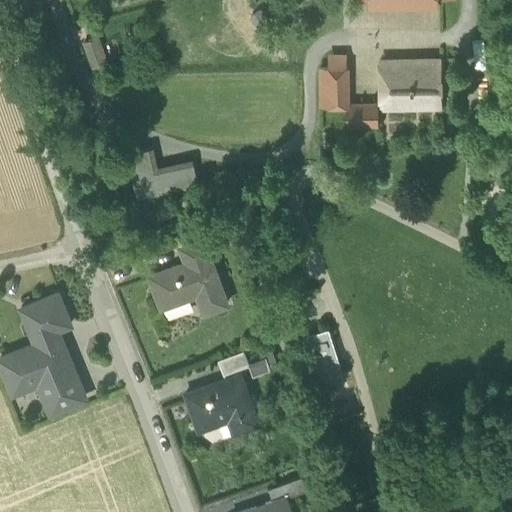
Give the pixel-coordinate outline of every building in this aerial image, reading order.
[(251,19),(264,35),(272,28),(260,12),(251,19)] [(98,39),(85,43),(94,69),(107,65),(98,39)] [(328,57),(329,69),(345,69),(345,57),(328,57)] [(384,63),(385,108),(440,107),(440,62),(384,63)] [(378,104),(346,105),(345,69),(329,69),(320,69),(321,108),(346,108),(347,128),(379,128),(378,104)] [(137,199),(197,186),(192,160),(157,168),(153,149),(128,155),(137,199)] [(198,292),(206,313),(230,304),(204,237),(181,246),(187,262),(151,275),(163,306),(198,292)] [(294,271),(290,260),(270,267),(273,277),(294,271)] [(50,411),(51,413),(85,399),(57,331),(71,326),(58,294),(21,309),(36,345),(0,359),(0,361),(13,394),(43,381),(54,410),(50,411)] [(329,331),(303,340),(317,384),(343,375),(329,331)] [(261,360),(248,364),(249,366),(253,377),(270,371),(268,367),(276,364),(271,348),(258,352),(261,360)] [(218,361),(223,375),(249,366),(248,364),(244,351),(218,361)] [(217,418),(223,436),(233,433),(233,434),(259,425),(240,374),(186,394),(186,396),(185,396),(189,409),(191,408),(197,425),(217,418)] [(293,480),(298,494),(316,487),(312,473),(293,480)] [(268,489),(273,501),(286,496),(287,498),(298,494),(293,480),(268,489)] [(291,511),(287,498),(286,496),(273,501),(242,511),(291,511)]
